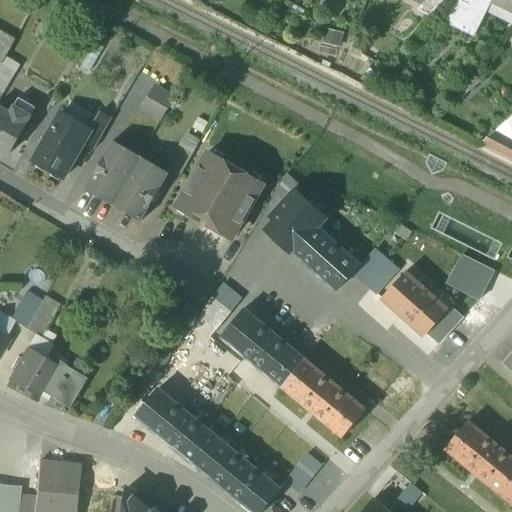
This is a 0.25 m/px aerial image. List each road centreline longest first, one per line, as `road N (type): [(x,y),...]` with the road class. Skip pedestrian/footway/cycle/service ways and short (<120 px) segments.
road 1 (residential): [(326,511),(511,313)]
road 2 (residential): [(222,511),(195,488),(0,399)]
road 3 (residential): [(0,169),(213,290)]
